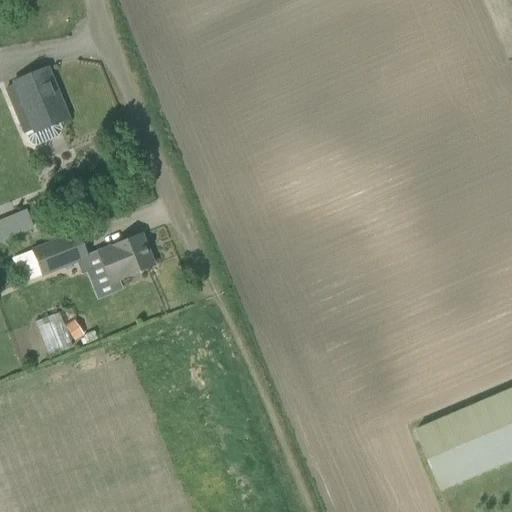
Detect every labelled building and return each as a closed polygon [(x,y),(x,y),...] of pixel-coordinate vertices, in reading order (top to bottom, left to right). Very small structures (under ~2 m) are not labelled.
[(15,85),(4,89),(23,135),(25,134),(30,145),(35,147),(58,137),(61,131),(57,123),(66,119),(45,69),(14,83),(15,85)] [(0,241),(32,230),(25,209),(0,218),(0,241)] [(30,250),(11,258),(22,284),(41,276),(42,278),(88,259),(77,231),(30,250)] [(100,251),(112,282),(153,266),(141,235),(100,251)] [(11,278),(4,281),(6,287),(14,285),(11,278)] [(59,313),(35,322),(47,356),(72,347),(59,313)] [(73,321),(64,328),(74,342),(83,336),(73,321)] [(94,331),(83,336),(86,345),(97,340),(94,331)] [(511,460),(511,390),(416,431),(442,491),(511,460)]
